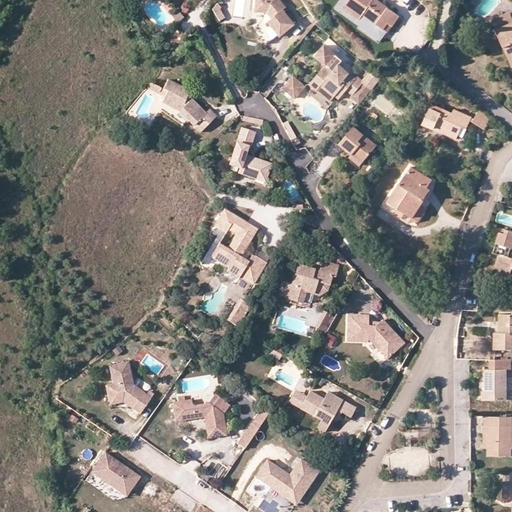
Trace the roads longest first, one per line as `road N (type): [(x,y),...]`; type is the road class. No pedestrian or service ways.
road 1 (residential): [(434,342),(337,241),(277,126),(248,107)]
road 2 (residential): [(434,342),(447,397),(448,476),(432,487),(359,490)]
road 3 (residential): [(511,155),(495,169),(434,342)]
road 4 (residential): [(434,342),(359,490)]
road 5 (residential): [(511,125),(435,62),(447,0)]
road 6 (track): [(248,107),(195,14),(207,0)]
